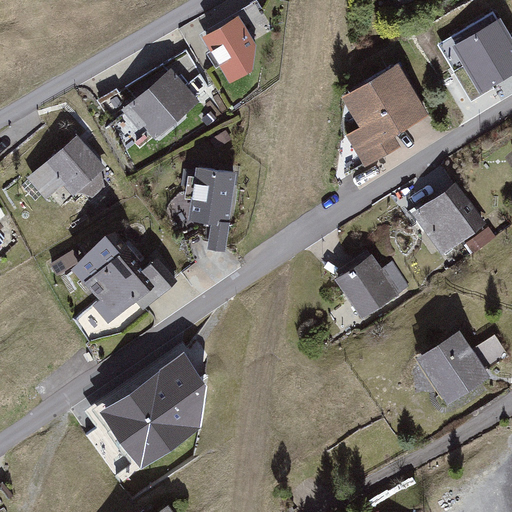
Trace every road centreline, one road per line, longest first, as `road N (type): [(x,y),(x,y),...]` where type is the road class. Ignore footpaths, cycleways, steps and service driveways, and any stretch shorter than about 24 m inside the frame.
road 1 (residential): [(511,108),(0,440)]
road 2 (unclassified): [(215,0),(0,123)]
